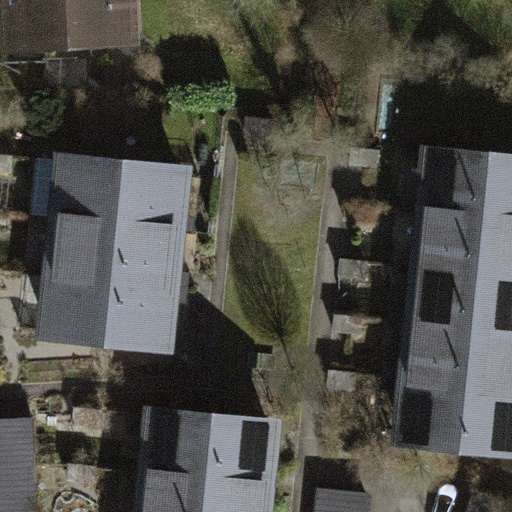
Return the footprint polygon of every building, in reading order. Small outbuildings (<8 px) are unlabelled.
[(128,0),(3,0),(6,46),(54,43),(53,30),(81,29),(82,41),(131,39),(128,0)] [(351,164),(377,165),(378,151),(352,149),(351,164)] [(0,170),(10,171),(12,156),(0,155),(0,170)] [(511,163),(433,155),(427,212),(511,220),(511,163)] [(66,160),(60,218),(174,230),(180,172),(66,160)] [(346,219),(371,221),(372,207),(347,205),(346,219)] [(511,220),(427,212),(421,268),(511,277),(511,220)] [(60,218),(55,276),(169,287),(174,230),(60,218)] [(340,275),(365,278),(367,263),(341,260),(340,275)] [(511,277),(421,268),(416,325),(511,334),(511,277)] [(55,276),(49,334),(163,345),(169,287),(55,276)] [(334,330),(359,333),(361,318),(336,315),(334,330)] [(511,334),(416,325),(410,381),(511,391),(511,334)] [(329,386),(354,388),(356,374),(331,371),(329,386)] [(511,391),(410,381),(404,438),(511,448),(511,391)] [(102,411),(75,408),(73,423),(100,426),(102,411)] [(155,414),(149,472),(263,484),(269,426),(155,414)] [(36,511),(32,419),(0,420),(0,511),(36,511)] [(69,465),(68,480),(94,482),(96,467),(69,465)] [(149,472),(145,511),(260,511),(263,484),(149,472)] [(355,493),(318,489),(316,511),(366,511),(368,497),(355,496),(355,493)] [(511,511),(511,502),(478,491),(471,511),(511,511)]
